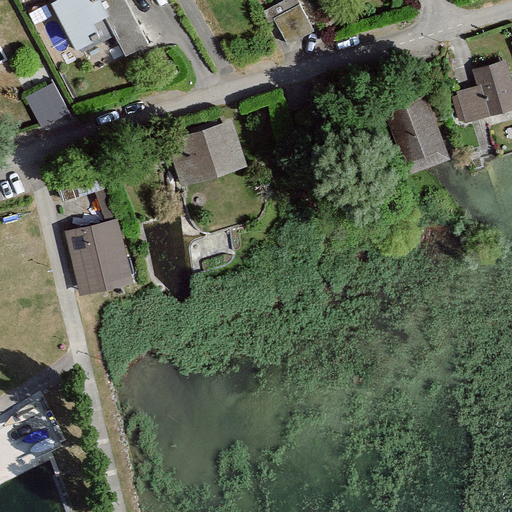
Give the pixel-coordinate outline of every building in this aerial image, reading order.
[(59,0),(58,0),(86,52),(123,32),(134,53),(156,42),(134,0),(59,0)] [(301,0),(286,0),(267,13),(291,48),(320,28),(301,0)] [(477,90),(454,96),(461,125),(511,108),(511,74),(509,61),(473,73),(477,90)] [(58,80),(29,92),(43,127),(73,115),(58,80)] [(430,102),(390,114),(408,178),(448,167),(430,102)] [(236,120),(169,142),(179,192),(202,184),(216,236),(260,220),(236,120)] [(114,216),(62,231),(79,293),(132,278),(114,216)]
